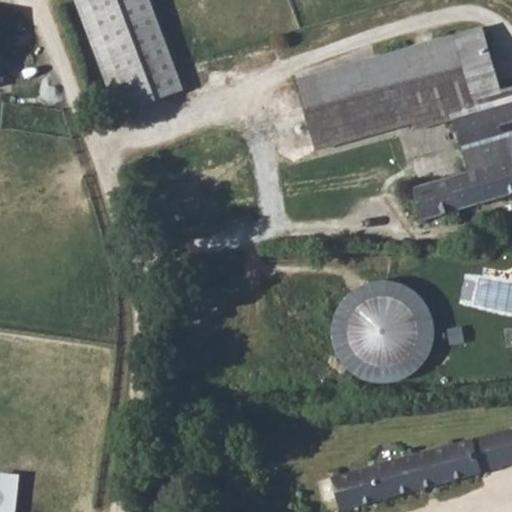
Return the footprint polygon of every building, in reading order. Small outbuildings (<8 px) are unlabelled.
[(71,0),(118,123),(186,95),(149,0),(71,0)] [(410,121),(413,131),(447,123),(473,117),(465,79),(478,76),(473,56),(446,63),(440,38),(294,76),(312,146),(410,121)] [(511,136),(506,109),(473,117),(447,123),(460,178),(394,194),(402,227),(511,197),(511,136)] [(331,345),(339,360),(351,372),(367,380),(384,382),(401,378),(416,369),(427,356),(433,340),(434,323),(429,306),(419,292),(404,282),(388,277),(370,278),(354,285),(341,296),(333,311),(329,328),(331,345)] [(475,448),(335,487),(341,511),(367,511),(484,479),(483,475),(500,470),(501,473),(511,469),(511,438),(475,449),(475,448)] [(1,471),(0,485),(0,511),(17,511),(21,473),(1,471)]
